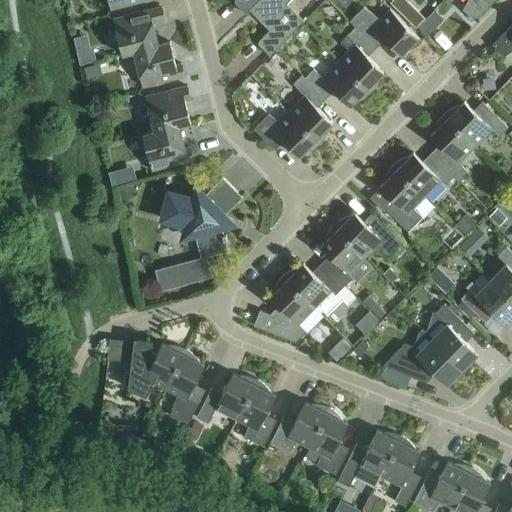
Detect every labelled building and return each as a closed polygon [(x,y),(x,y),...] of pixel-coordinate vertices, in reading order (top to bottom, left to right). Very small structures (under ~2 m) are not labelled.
[(107,0),(110,10),(148,0),(107,0)] [(234,0),(234,2),(235,4),(246,15),(249,11),(248,10),(258,0),(234,0)] [(258,0),(248,10),(249,11),(269,31),(259,41),(258,42),(258,43),(258,45),(259,46),(269,57),(304,22),(286,5),(290,0),(258,0)] [(399,12),(408,3),(405,0),(392,0),(390,3),(399,12)] [(467,0),(462,10),(473,21),(494,0),(467,0)] [(122,56),(133,53),(133,52),(158,46),(158,45),(152,23),(165,20),(162,7),(113,20),(122,56)] [(349,22),(355,28),(376,48),(385,40),(400,55),(404,52),(406,52),(408,51),(412,49),(415,47),(417,46),(419,44),(422,42),(389,10),(379,20),(363,8),(349,22)] [(418,28),(423,34),(431,27),(425,21),(418,28)] [(511,51),(511,24),(491,46),(503,57),(511,51)] [(349,51),(338,62),(370,93),(372,91),(374,89),(376,86),(377,85),(378,82),(379,80),(379,78),(380,76),(383,73),(368,57),(376,48),(355,28),(340,43),(349,51)] [(133,52),(133,53),(142,88),(185,77),(181,64),(175,65),(170,42),(158,45),(158,46),(133,52)] [(313,70),(305,78),(304,78),(325,99),(334,91),(350,106),(353,103),(355,102),(358,101),(362,100),(366,97),(368,95),(370,93),(338,62),(322,78),(313,70)] [(304,96),(288,113),(320,144),(321,142),(323,140),(325,138),(326,136),(328,132),(328,130),(329,127),(332,124),(317,108),(325,99),(304,78),(305,78),(302,75),(293,85),(304,96)] [(145,97),(154,132),(154,133),(179,126),(179,127),(191,124),(185,101),(190,99),(187,86),(145,97)] [(446,112),(443,115),(475,147),(492,130),(499,137),(508,128),(482,102),(473,111),(464,102),(461,105),(457,106),(454,107),(452,108),(450,109),(446,112)] [(320,144),(288,113),(278,122),(268,115),(254,130),(275,151),(283,142),(299,157),(302,154),(305,153),(307,152),(312,150),(315,148),(318,146),(320,144)] [(439,145),(431,154),(454,177),(459,183),(468,173),(459,164),(475,147),(443,115),(441,117),(440,119),(438,121),(437,123),(436,125),(435,127),(434,129),(433,133),(430,136),(439,145)] [(154,133),(154,132),(142,135),(151,171),(193,160),(190,147),(184,149),(179,127),(179,126),(154,133)] [(395,163),(392,166),(424,198),(441,181),(445,186),(454,177),(431,154),(422,162),(413,153),(410,156),(407,157),(404,158),(400,160),(398,161),(395,163)] [(112,169),(115,182),(137,177),(134,165),(112,169)] [(424,198),(392,166),(390,169),(389,170),(387,172),(386,174),(384,178),(383,182),(382,184),(379,187),(395,203),(386,211),(408,232),(422,218),(423,218),(434,208),(424,198)] [(228,252),(225,242),(227,241),(226,235),(223,236),(221,228),(227,226),(229,219),(225,215),(242,198),(222,178),(205,195),(196,186),(192,199),(168,192),(161,220),(185,226),(182,239),(194,235),(201,259),(228,252)] [(130,187),(118,190),(121,203),(133,199),(130,187)] [(496,211),(489,218),(499,227),(505,220),(496,211)] [(334,225),(333,226),(365,257),(375,248),(390,257),(403,244),(372,213),(363,222),(354,213),(350,216),(348,217),(345,218),(341,219),(339,221),(337,222),(334,225)] [(329,255),(321,264),(344,287),(353,278),(348,274),(365,257),(333,226),(331,228),(329,230),(327,233),(325,237),(325,238),(324,241),(323,243),(320,246),(329,255)] [(475,250),(465,240),(459,246),(469,255),(475,250)] [(505,264),(490,280),(511,301),(511,252),(506,247),(497,256),(505,264)] [(355,298),(344,287),(321,264),(312,273),(303,264),(300,267),(293,269),(287,272),(282,277),(314,309),(320,314),(322,312),(327,316),(342,301),(347,306),(355,298)] [(176,287),(170,266),(155,271),(160,292),(176,287)] [(391,283),(398,277),(389,268),(383,275),(391,283)] [(434,283),(443,273),(438,268),(428,278),(434,283)] [(314,309),(282,277),(281,278),(279,280),(277,283),(276,285),(274,288),(274,290),(273,294),(269,297),(278,306),(270,315),(259,311),(253,326),(295,343),(306,332),(298,325),(314,309)] [(511,320),(511,301),(490,280),(475,295),(469,290),(460,299),(485,323),(493,315),(506,327),(511,320)] [(427,329),(424,332),(424,333),(462,371),(478,355),(465,343),(474,334),(444,304),(435,313),(433,312),(427,329)] [(424,333),(424,332),(422,330),(418,333),(414,344),(412,347),(404,344),(383,366),(426,383),(434,375),(446,386),(462,371),(424,333)] [(129,358),(130,337),(109,336),(109,358),(129,358)] [(152,383),(165,390),(185,349),(183,348),(178,347),(174,346),(172,346),(170,345),(165,346),(161,344),(157,353),(151,350),(152,342),(134,339),(127,389),(145,398),(152,383)] [(296,349),(308,354),(312,349),(304,342),(296,349)] [(362,343),(354,351),(359,357),(367,349),(362,343)] [(185,349),(165,390),(177,396),(169,416),(187,425),(205,391),(205,390),(203,394),(192,389),(204,365),(200,363),(199,361),(197,359),(194,356),(191,353),(189,352),(188,351),(185,349)] [(215,410),(236,420),(256,380),(254,379),(252,378),(247,376),(243,376),(241,376),(237,376),(233,374),(223,394),(211,388),(196,418),(208,424),(215,410)] [(256,380),(236,420),(248,426),(244,438),(263,447),(276,421),(265,415),(275,395),(271,393),(270,392),(268,389),(266,387),(263,384),(261,382),(259,381),(256,380)] [(296,442),(308,448),(329,408),(326,407),(323,406),(319,405),(315,404),(313,404),(309,404),(305,402),(295,422),(284,416),(270,443),(289,452),(296,442)] [(329,408),(308,448),(320,454),(316,466),(335,475),(348,449),(337,443),(347,423),(343,421),(342,420),(340,417),(339,416),(337,414),(336,412),(333,410),(331,409),(329,408)] [(196,442),(204,426),(195,422),(187,437),(196,442)] [(137,441),(138,427),(127,426),(126,440),(137,441)] [(380,476),(401,436),(395,433),(388,432),(381,432),(377,430),(367,450),(356,444),(337,482),(349,487),(354,477),(374,487),(379,476),(380,476)] [(401,436),(380,476),(401,487),(394,501),(405,507),(421,477),(410,472),(420,452),(416,450),(414,447),(413,446),(410,443),(409,442),(408,441),(406,439),(403,437),(401,436)] [(166,444),(163,454),(174,458),(177,448),(166,444)] [(432,511),(439,502),(451,508),(471,468),(467,466),(463,465),(458,464),(456,464),(451,464),(447,462),(437,482),(426,476),(413,503),(431,511),(432,511)] [(242,465),(233,471),(238,478),(247,472),(242,465)] [(471,468),(451,508),(458,511),(489,511),(491,509),(480,503),(490,484),(486,481),(485,480),(483,477),(480,474),(478,472),(475,470),(473,469),(471,468)] [(31,509),(33,497),(22,495),(20,507),(31,509)] [(0,511),(11,511),(13,504),(0,501),(0,511)]
